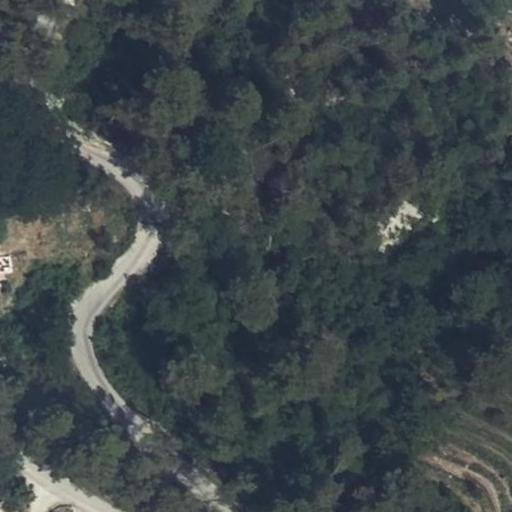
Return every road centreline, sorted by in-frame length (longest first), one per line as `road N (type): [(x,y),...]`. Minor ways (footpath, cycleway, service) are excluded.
road 1 (unclassified): [(45,0),(23,65),(23,100),(71,147),(140,181),(151,209),(148,237),(81,323),(81,350),(113,405),(225,511)]
road 2 (unclassified): [(103,511),(0,448)]
